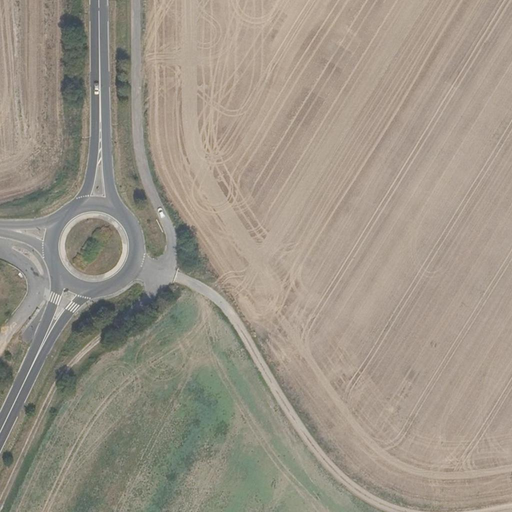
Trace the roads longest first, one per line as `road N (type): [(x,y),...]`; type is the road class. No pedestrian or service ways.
road 1 (track): [(136,0),(135,108),(148,190),(170,254),(155,294),(84,349),(56,384),(0,508)]
road 2 (track): [(411,511),(376,505),(326,464),(237,324),(208,293),(130,261)]
road 3 (tertiary): [(99,0),(100,140)]
road 4 (track): [(0,346),(37,292),(30,273),(0,256)]
